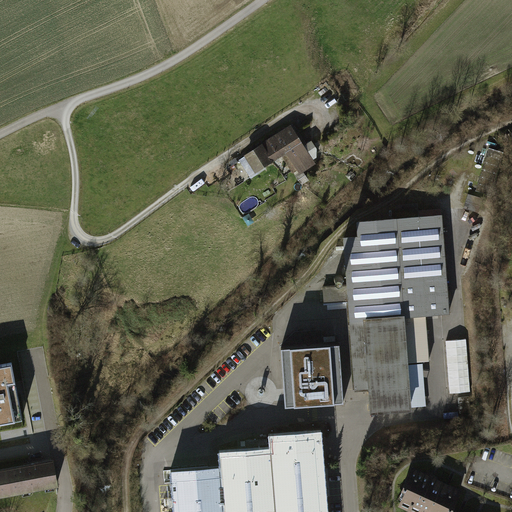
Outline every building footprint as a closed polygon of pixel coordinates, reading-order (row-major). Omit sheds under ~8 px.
[(226,170),(234,183),(247,175),(249,178),(281,158),(294,179),(314,166),(312,162),(320,156),(310,141),(302,146),(291,129),(226,170)] [(505,154),(490,150),(483,177),(498,181),(505,154)] [(473,184),(465,210),(473,213),(482,186),(473,184)] [(350,301),(355,389),(366,389),(368,410),(420,407),(419,395),(408,396),(408,391),(422,390),(421,379),(407,380),(403,318),(450,315),(443,216),(421,218),(420,206),(396,208),(397,220),(356,223),(357,237),(343,238),(347,287),(323,289),(324,302),(350,301)] [(492,230),(476,225),(466,260),(482,265),(492,230)] [(348,304),(295,307),(297,328),(349,325),(348,304)] [(341,345),(284,349),(289,407),(346,403),(341,345)] [(0,363),(0,422),(23,418),(11,361),(0,363)] [(469,368),(455,369),(457,392),(471,391),(469,368)] [(170,471),(173,511),(326,511),(320,432),(269,436),(269,448),(219,452),(220,467),(170,471)] [(53,459),(5,467),(10,495),(58,486),(53,459)] [(0,496),(10,495),(5,467),(0,468),(0,496)] [(401,502),(423,511),(449,511),(450,510),(459,492),(415,472),(401,502)]
